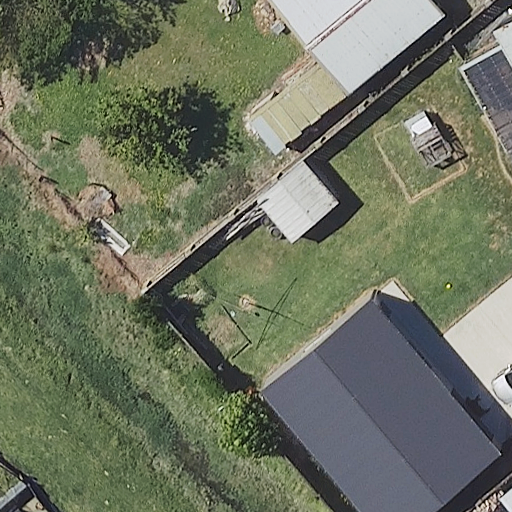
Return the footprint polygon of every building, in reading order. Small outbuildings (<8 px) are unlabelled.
[(445,1),(444,0),(288,0),(324,44),(250,104),(277,137),(445,1)] [(511,4),(462,33),(511,120),(511,4)] [(440,86),(364,130),(410,209),(486,165),(440,86)] [(511,439),(511,294),(397,388),(468,475),(511,439)] [(431,511),(337,409),(294,448),(352,511),(431,511)] [(511,470),(503,478),(511,489),(511,470)]
